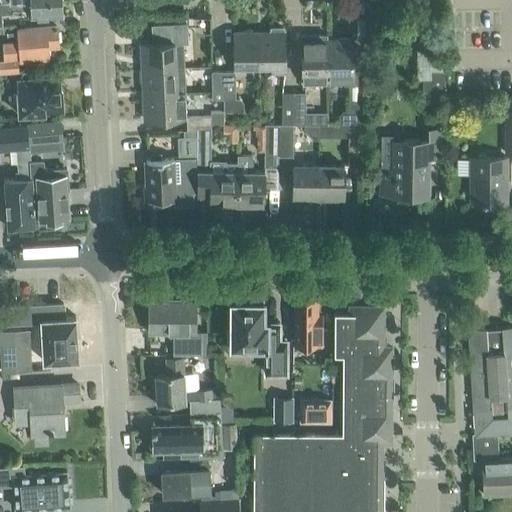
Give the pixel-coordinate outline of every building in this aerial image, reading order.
[(61,0),(40,0),(31,0),(1,1),(0,0),(0,25),(2,25),(1,13),(20,13),(20,17),(63,15),(61,0)] [(152,43),(140,43),(141,69),(182,67),(181,42),(186,42),(186,23),(151,25),(152,43)] [(3,62),(0,61),(0,72),(17,71),(16,61),(20,61),(20,60),(46,59),(46,47),(58,46),(57,26),(18,29),(18,41),(2,42),(3,62)] [(283,32),(282,28),(270,28),(269,32),(258,32),(258,66),(273,66),(273,74),(283,74),(283,32)] [(232,71),(222,71),(223,99),(223,100),(223,111),(223,112),(244,112),(244,102),(239,98),(234,98),(234,75),(243,75),(243,66),(258,66),(258,32),(232,32),(232,71)] [(326,51),(326,39),(326,35),(300,35),(301,81),(326,81),(326,51)] [(349,81),(347,124),(359,124),(361,67),(351,67),(351,39),(326,39),(326,51),(326,81),(349,81)] [(183,92),(182,67),(141,69),(142,94),(183,92)] [(431,78),(422,77),(422,93),(445,93),(445,70),(431,70),(431,78)] [(223,100),(223,99),(222,71),(211,72),(212,100),(223,100)] [(59,79),(16,81),(18,114),(61,112),(60,91),(59,91),(59,79)] [(374,102),(381,90),(372,84),(364,97),(374,102)] [(184,118),(183,92),(142,94),(143,120),(184,118)] [(292,93),(280,93),(281,124),(281,125),(291,125),(293,125),(292,93)] [(304,93),(292,93),(293,125),(305,125),(304,112),(304,93)] [(503,154),(511,154),(511,95),(503,96),(503,154)] [(223,112),(223,111),(211,111),(211,124),(223,124),(223,112)] [(184,128),(196,128),(210,128),(210,117),(184,117),(184,128)] [(54,121),(27,122),(28,140),(29,152),(39,151),(39,140),(55,138),(59,138),(58,120),(54,121)] [(0,147),(2,147),(3,157),(16,156),(18,179),(4,180),(7,226),(34,224),(31,186),(29,152),(28,140),(27,122),(0,124),(0,147)] [(278,124),(263,124),(263,151),(263,166),(277,167),(277,156),(278,124)] [(278,124),(277,156),(291,156),(293,156),(293,125),(291,125),(281,125),(281,124),(278,124)] [(359,124),(347,124),(347,125),(346,156),(358,157),(359,124)] [(402,134),(379,134),(379,163),(379,195),(427,195),(427,157),(439,157),(439,127),(428,127),(428,140),(402,140),(402,134)] [(196,192),(209,192),(209,205),(219,206),(219,208),(220,210),(233,210),(235,208),(235,206),(236,206),(236,162),(210,162),(210,128),(196,128),(196,192)] [(237,206),(237,208),(239,210),(252,210),(253,208),(253,206),(263,206),(263,172),(252,172),(252,154),(237,154),(237,162),(236,162),(236,206),(237,206)] [(506,157),(470,157),(470,203),(506,203),(506,157)] [(147,185),(142,185),(143,207),(161,206),(161,200),(176,199),(176,205),(196,204),(196,183),(195,158),(174,158),(146,159),(147,185)] [(42,170),(42,162),(30,163),(31,186),(34,186),(34,192),(37,191),(39,221),(68,219),(66,190),(68,189),(67,168),(42,170)] [(318,166),(292,166),(292,200),(317,200),(318,166)] [(343,166),(318,166),(317,200),(343,200),(343,166)] [(317,315),(317,297),(294,297),(293,345),(321,345),(321,315),(317,315)] [(231,328),(227,328),(227,341),(231,341),(231,347),(265,347),(265,373),(286,373),(286,341),(279,341),(279,324),(262,324),(263,304),(247,304),(247,300),(235,300),(235,304),(231,304),(231,328)] [(173,332),(173,355),(201,355),(201,332),(195,332),(195,304),(150,303),(150,332),(173,332)] [(20,306),(0,307),(0,323),(41,321),(41,326),(43,361),(77,359),(77,360),(78,360),(77,347),(77,342),(78,342),(78,341),(77,341),(77,339),(76,335),(77,335),(77,334),(76,334),(75,316),(74,316),(74,317),(64,317),(63,304),(20,306)] [(342,355),(393,356),(393,345),(385,345),(384,305),(350,305),(350,313),(334,313),(334,355),(342,355)] [(488,328),(468,330),(468,331),(470,355),(475,434),(496,433),(511,431),(511,326),(499,327),(499,326),(488,327),(488,328)] [(28,330),(0,330),(0,339),(1,371),(30,369),(28,332),(28,330)] [(342,394),(393,395),(393,356),(342,355),(342,394)] [(165,357),(166,374),(155,375),(157,403),(185,401),(185,400),(189,400),(189,413),(220,411),(219,398),(211,399),(210,389),(184,390),(182,356),(165,357)] [(63,432),(62,400),(78,399),(77,384),(14,387),(16,420),(31,419),(31,434),(34,433),(34,445),(49,445),(48,433),(63,432)] [(393,395),(342,394),(342,433),(383,434),(393,434),(393,395)] [(292,397),(274,397),(273,420),(292,420),(292,397)] [(297,399),(297,421),(328,421),(329,399),(297,399)] [(223,457),(222,449),(221,424),(220,411),(189,413),(189,426),(152,426),(153,451),(198,450),(198,457),(198,458),(207,457),(223,457)] [(237,424),(221,424),(222,449),(238,448),(237,424)] [(383,511),(384,443),(393,443),(393,434),(383,434),(342,433),(253,433),(252,511),(383,511)] [(475,434),(472,434),(473,459),(475,459),(474,450),(481,450),(484,496),(499,495),(499,489),(511,488),(511,457),(497,458),(496,433),(475,434)] [(161,470),(163,494),(209,491),(208,468),(207,457),(198,458),(198,457),(180,458),(181,469),(161,470)] [(0,484),(14,484),(16,510),(68,505),(66,471),(23,474),(22,466),(0,467),(0,484)] [(200,501),(200,511),(238,511),(238,498),(224,500),(200,501)]
